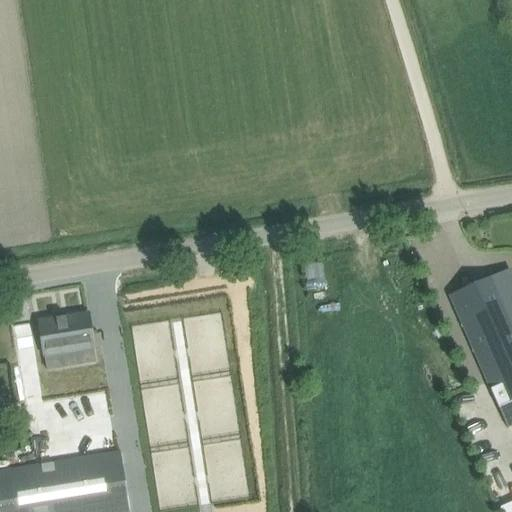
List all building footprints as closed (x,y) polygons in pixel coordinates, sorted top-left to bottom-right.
[(322,263),(306,266),(309,282),(325,279),(322,263)] [(450,297),(508,428),(511,426),(511,274),(510,271),(450,297)] [(109,308),(115,360),(180,352),(174,300),(109,308)] [(40,323),(43,343),(45,357),(94,349),(88,316),(40,323)] [(198,353),(120,364),(141,507),(185,501),(183,489),(217,484),(198,353)] [(0,511),(124,511),(115,453),(0,471),(0,511)]
